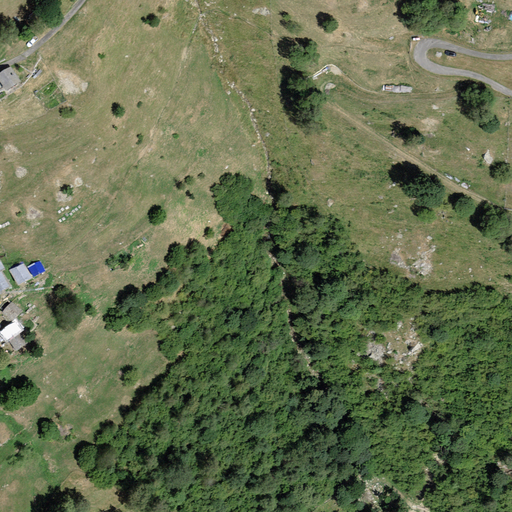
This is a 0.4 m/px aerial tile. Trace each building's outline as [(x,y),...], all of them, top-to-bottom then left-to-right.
[(21,85),(11,69),(0,75),(0,82),(7,94),(21,85)] [(45,271),(39,261),(28,267),(33,277),(45,271)] [(31,278),(24,264),(10,271),(18,285),(31,278)] [(0,291),(10,286),(3,271),(0,272),(0,291)] [(21,311),(12,303),(2,313),(12,321),(21,311)] [(22,333),(14,322),(0,332),(0,336),(6,344),(8,343),(14,352),(26,344),(19,335),(22,333)]
